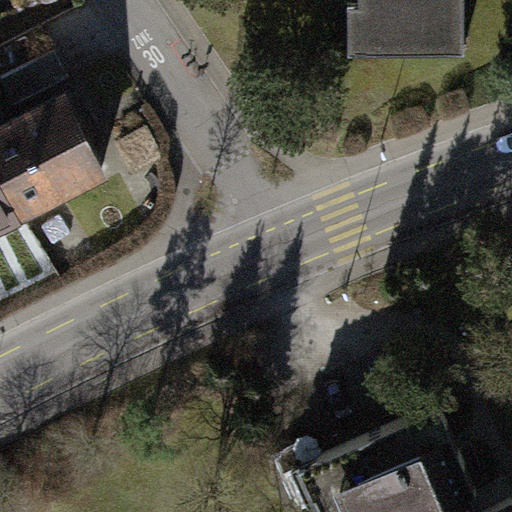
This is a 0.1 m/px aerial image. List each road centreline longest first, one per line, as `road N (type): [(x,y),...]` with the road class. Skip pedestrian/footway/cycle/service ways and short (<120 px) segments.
road 1 (primary): [(0,374),(295,244)]
road 2 (residential): [(130,0),(295,244)]
road 3 (primary): [(295,244),(511,164)]
